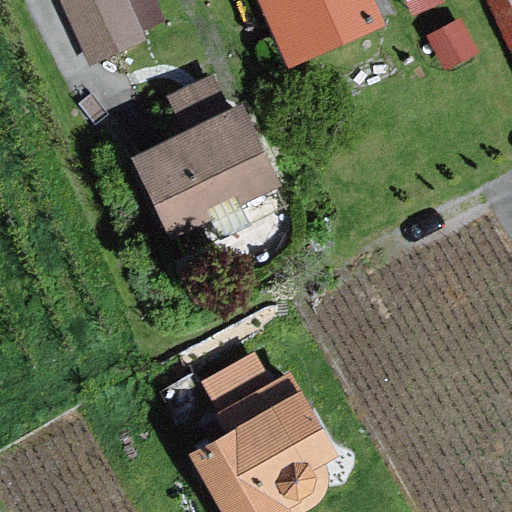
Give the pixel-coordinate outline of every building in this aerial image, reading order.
[(124,0),(60,0),(93,75),(146,55),(124,0)] [(374,0),(249,0),(284,77),(385,30),(374,0)] [(236,111),(126,165),(165,251),(279,193),(236,111)] [(259,339),(198,368),(219,413),(280,385),(259,339)] [(297,401),(184,465),(211,511),(327,511),(333,508),(334,496),(341,474),(297,401)]
